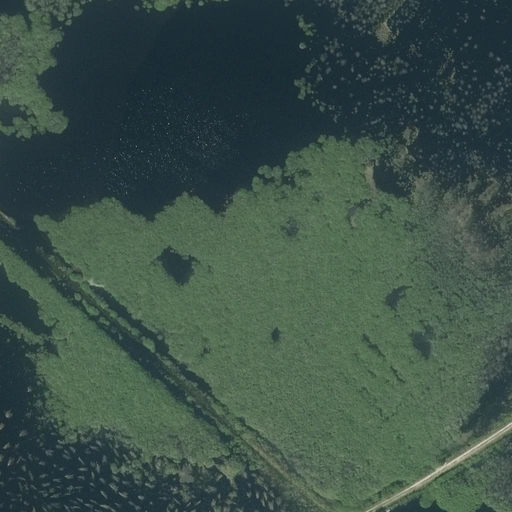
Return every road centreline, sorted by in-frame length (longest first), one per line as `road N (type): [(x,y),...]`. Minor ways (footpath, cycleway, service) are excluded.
road 1 (track): [(330,511),(0,217)]
road 2 (track): [(370,511),(511,425)]
